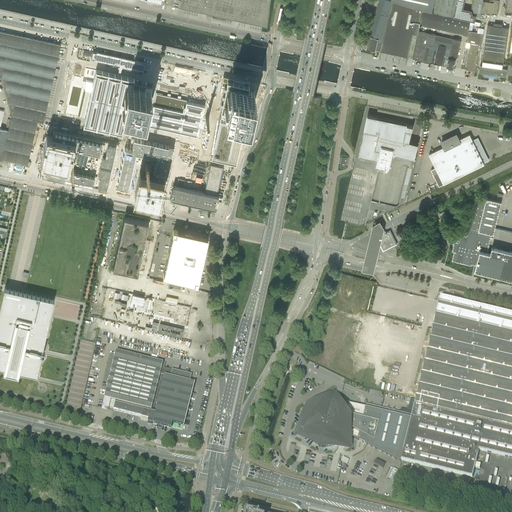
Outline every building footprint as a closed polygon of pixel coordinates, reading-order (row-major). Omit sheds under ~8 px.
[(172,0),(172,6),(267,27),(270,0),(172,0)] [(419,31),(420,25),(423,10),(392,0),(390,0),(379,0),(376,12),(387,16),(380,39),(372,36),(371,42),(377,43),(375,51),(376,51),(408,58),(413,34),(418,35),(419,31)] [(391,0),(392,0),(423,10),(433,12),(435,0),(391,0)] [(435,0),(433,12),(453,17),(456,0),(435,0)] [(456,0),(454,13),(466,16),(467,16),(468,14),(467,10),(462,9),(464,0),(456,0)] [(473,0),(471,11),(472,15),(480,16),(481,13),(482,7),(483,1),(482,0),(473,0)] [(421,25),(467,35),(468,31),(470,20),(453,17),(433,12),(423,10),(420,25),(421,26),(421,25)] [(366,49),(375,51),(377,43),(371,42),(372,36),(380,39),(387,16),(376,12),(367,41),(368,42),(366,49)] [(506,76),(506,74),(507,68),(503,68),(503,64),(508,28),(487,25),(482,64),(480,64),(479,72),(506,76)] [(428,33),(419,31),(418,35),(413,59),(422,61),(428,33)] [(468,31),(467,35),(466,42),(470,43),(465,70),(473,71),(476,72),(483,33),(468,31)] [(436,35),(428,33),(422,61),(443,65),(448,38),(436,35)] [(453,39),(448,38),(443,65),(453,68),(454,63),(455,63),(455,62),(454,62),(456,57),(457,57),(461,40),(453,39)] [(12,51),(7,75),(31,81),(32,74),(49,78),(51,66),(35,63),(36,56),(12,51)] [(91,59),(95,60),(143,71),(145,63),(93,52),(91,59)] [(507,68),(506,74),(511,74),(511,75),(511,64),(511,65),(511,66),(507,65),(507,64),(503,64),(503,68),(507,68)] [(84,119),(83,125),(122,134),(134,79),(120,76),(117,75),(95,70),(92,84),(91,90),(91,91),(90,95),(84,119)] [(47,103),(51,85),(0,76),(11,115),(8,131),(1,159),(11,162),(26,165),(29,153),(36,121),(43,122),(47,103)] [(214,85),(221,86),(223,78),(216,77),(214,85)] [(127,87),(121,111),(127,112),(127,113),(128,113),(133,114),(134,114),(139,115),(140,115),(145,117),(146,117),(146,116),(148,109),(148,108),(149,101),(150,100),(151,93),(151,92),(145,91),(140,90),(139,90),(134,88),(133,88),(132,88),(127,87)] [(231,87),(226,111),(250,116),(255,92),(231,87)] [(153,104),(148,125),(149,125),(151,125),(160,127),(161,128),(198,136),(204,105),(186,101),(187,100),(180,99),(180,98),(177,97),(177,98),(170,96),(170,95),(167,95),(167,96),(162,95),(162,94),(156,92),(153,104)] [(222,111),(213,150),(214,151),(213,156),(235,161),(245,116),(222,111)] [(369,115),(365,130),(359,155),(370,157),(370,159),(373,160),(373,158),(378,159),(378,163),(380,164),(376,179),(371,199),(395,204),(396,204),(397,204),(398,204),(399,203),(399,202),(400,201),(400,199),(408,166),(413,167),(419,140),(418,143),(409,141),(413,126),(369,115)] [(48,138),(43,161),(48,162),(45,176),(106,190),(116,146),(55,132),(54,139),(48,138)] [(484,164),(473,140),(470,134),(459,139),(456,134),(442,141),(444,147),(429,154),(436,167),(431,170),(439,186),(444,184),(484,164)] [(125,147),(117,186),(136,190),(135,195),(158,200),(160,194),(163,194),(173,147),(134,138),(132,149),(125,147)] [(170,198),(208,207),(216,208),(218,195),(216,195),(223,167),(210,164),(205,188),(205,189),(204,192),(175,185),(175,186),(173,185),(171,193),(170,198)] [(454,251),(452,261),(472,265),(472,266),(472,264),(474,264),(473,272),(505,280),(505,278),(511,279),(511,251),(492,247),(491,253),(487,252),(492,234),(494,234),(501,202),(484,198),(476,196),(467,236),(458,234),(456,243),(457,243),(457,245),(456,245),(453,247),(453,248),(456,249),(455,252),(454,251)] [(124,216),(123,221),(112,268),(137,273),(138,271),(143,272),(151,241),(145,239),(149,221),(124,216)] [(198,236),(181,232),(179,232),(177,231),(173,230),(172,234),(164,273),(163,277),(164,277),(167,278),(194,284),(197,285),(199,280),(198,280),(205,250),(204,249),(207,239),(201,237),(200,236),(198,236)] [(380,243),(383,250),(396,244),(390,232),(383,235),(383,236),(381,236),(380,234),(375,237),(377,242),(380,241),(381,243),(380,243)] [(18,375),(19,373),(20,371),(36,375),(41,354),(43,355),(43,354),(44,354),(45,351),(44,350),(42,350),(49,321),(50,318),(50,317),(51,314),(51,313),(52,310),(52,309),(52,308),(53,306),(53,305),(53,304),(54,301),(54,299),(4,288),(4,289),(4,292),(3,293),(3,294),(3,295),(2,297),(2,298),(1,301),(1,302),(0,306),(0,307),(0,306),(0,366),(3,368),(3,369),(4,369),(3,371),(3,372),(18,375)] [(132,295),(129,306),(132,306),(133,303),(137,304),(136,308),(139,308),(138,310),(143,311),(144,309),(149,310),(151,298),(147,297),(146,300),(143,299),(144,297),(139,296),(134,295),(132,295)] [(412,415),(401,460),(409,462),(413,463),(414,463),(430,467),(472,477),(474,472),(475,472),(475,470),(474,470),(474,469),(475,468),(480,469),(481,464),(477,464),(476,463),(479,450),(480,451),(511,458),(511,314),(450,300),(446,298),(441,297),(419,386),(415,405),(412,415)] [(70,303),(68,308),(71,310),(74,312),(77,307),(70,303)] [(115,352),(103,403),(101,408),(108,410),(111,400),(116,402),(115,403),(113,410),(141,417),(141,415),(149,417),(148,419),(152,420),(151,423),(170,428),(172,420),(182,422),(190,391),(187,390),(191,375),(172,370),(170,375),(164,374),(163,371),(165,364),(115,352)] [(321,368),(321,369),(322,369),(320,373),(332,377),(333,373),(321,368)] [(396,390),(399,377),(388,375),(386,388),(396,390)] [(304,421),(304,424),(304,427),(305,430),(306,433),(307,436),(309,438),(311,441),(313,442),(316,444),(318,445),(321,446),(324,447),(327,447),(330,447),(333,446),(336,445),(338,444),(339,444),(341,442),(344,440),(346,437),(347,435),(349,435),(348,438),(352,439),(352,437),(359,440),(362,441),(362,442),(363,443),(363,442),(366,443),(366,444),(367,445),(367,444),(371,445),(370,446),(371,446),(372,447),(375,447),(375,449),(377,450),(382,451),(382,452),(383,453),(383,452),(386,453),(386,454),(387,455),(390,455),(390,457),(391,457),(395,458),(394,459),(396,460),(396,459),(400,460),(399,461),(401,462),(401,460),(412,415),(366,404),(366,407),(362,406),(343,402),(336,400),(335,402),(332,401),(329,401),(326,401),(323,401),(320,401),(317,403),(315,404),(312,406),(310,408),(308,410),(307,413),(305,415),(304,418),(304,421)] [(375,459),(372,463),(382,468),(384,463),(375,459)] [(392,478),(396,470),(392,468),(387,476),(392,478)]
